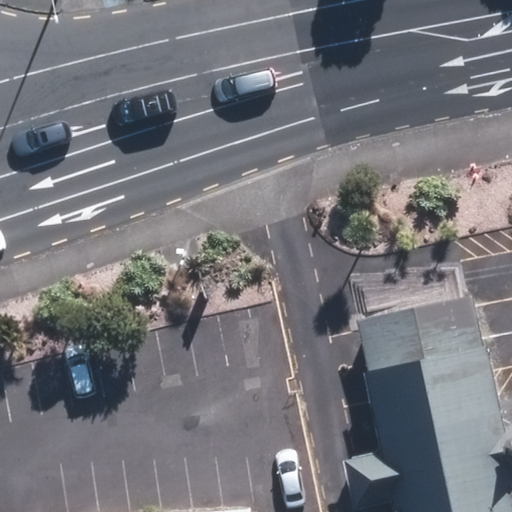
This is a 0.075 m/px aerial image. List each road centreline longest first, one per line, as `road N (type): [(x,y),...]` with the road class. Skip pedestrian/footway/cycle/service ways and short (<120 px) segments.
road 1 (secondary): [(511,9),(228,64)]
road 2 (secondary): [(228,64),(0,127)]
road 3 (primary): [(0,30),(228,64)]
